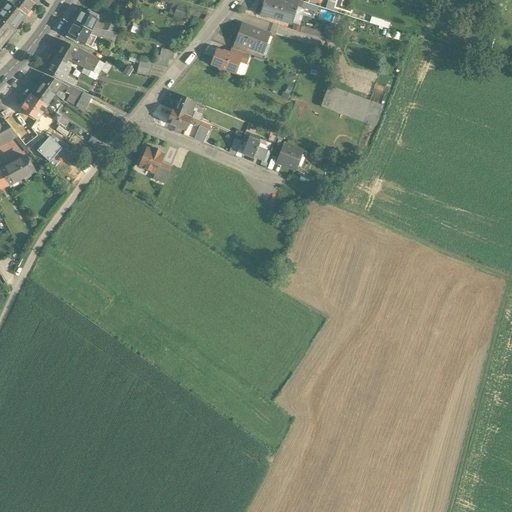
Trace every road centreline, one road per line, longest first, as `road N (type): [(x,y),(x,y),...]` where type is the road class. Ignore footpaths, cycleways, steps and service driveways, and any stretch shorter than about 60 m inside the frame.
road 1 (residential): [(232,0),(135,119),(268,180)]
road 2 (track): [(268,180),(511,286)]
road 3 (track): [(135,119),(38,246),(0,325)]
road 4 (track): [(511,296),(450,511)]
